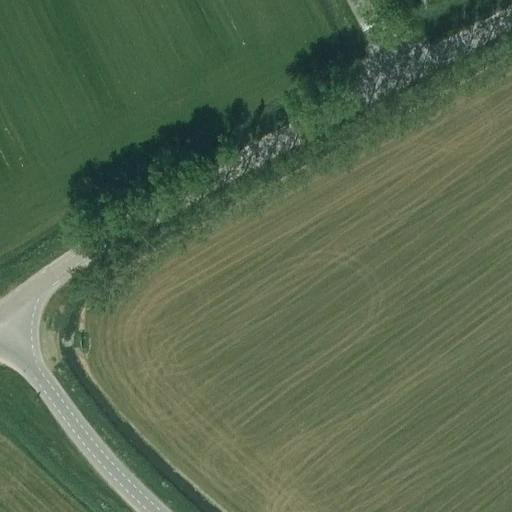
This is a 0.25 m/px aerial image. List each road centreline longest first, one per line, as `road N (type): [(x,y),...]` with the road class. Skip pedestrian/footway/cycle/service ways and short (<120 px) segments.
road 1 (unclassified): [(0,312),(100,241),(398,74)]
road 2 (unclassified): [(155,511),(71,423),(0,326)]
road 3 (unclassified): [(398,74),(511,14)]
